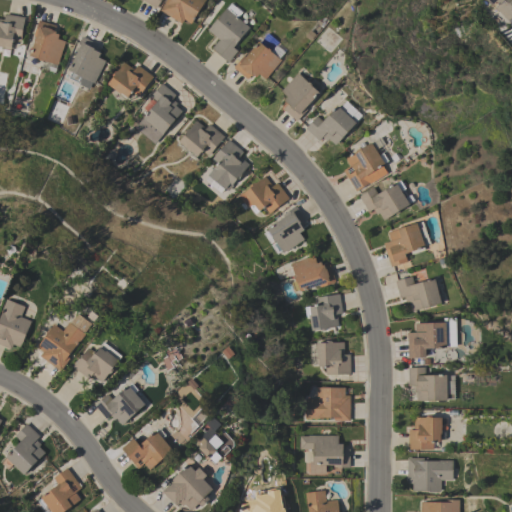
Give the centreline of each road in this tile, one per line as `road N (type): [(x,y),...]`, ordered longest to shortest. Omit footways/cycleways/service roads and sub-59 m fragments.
road 1 (residential): [(60,0),(147,38),(309,177),(349,242),(374,310),(376,511)]
road 2 (residential): [(135,511),(39,399),(0,382)]
